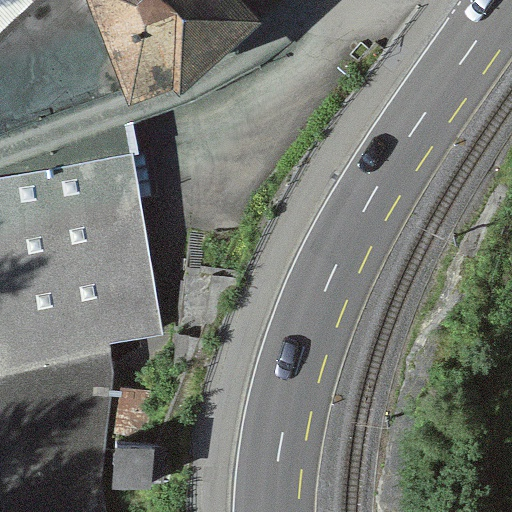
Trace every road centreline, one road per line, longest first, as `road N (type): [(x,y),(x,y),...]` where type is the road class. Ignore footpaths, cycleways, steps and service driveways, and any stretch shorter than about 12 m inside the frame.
road 1 (secondary): [(273,511),(305,334),(375,191),(505,0)]
road 2 (track): [(0,144),(189,78),(357,0)]
